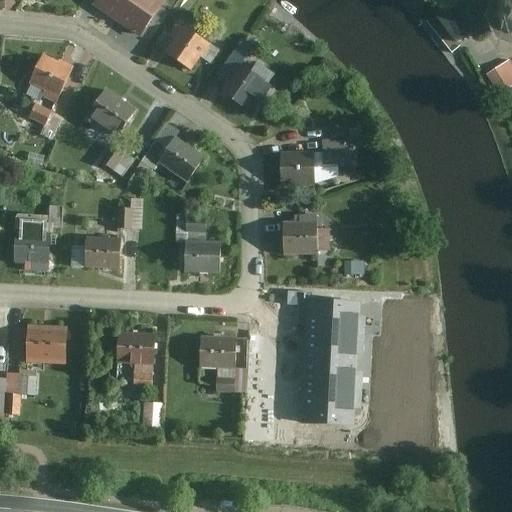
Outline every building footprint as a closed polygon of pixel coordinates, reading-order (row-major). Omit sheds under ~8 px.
[(99,0),(95,7),(122,23),(135,0),(99,0)] [(135,0),(122,23),(148,39),(171,0),(135,0)] [(456,46),(473,34),(480,44),(494,33),(470,0),(459,0),(435,17),(456,46)] [(507,39),(511,38),(511,0),(499,2),(494,22),(507,39)] [(211,44),(179,23),(161,49),(193,71),(211,44)] [(249,56),(223,89),(247,107),(273,74),(249,56)] [(74,71),(44,57),(30,86),(45,93),(43,97),(58,105),(74,71)] [(511,90),(511,65),(510,63),(487,78),(500,98),(511,90)] [(135,112),(106,92),(88,117),(117,137),(135,112)] [(34,116),(51,125),(58,112),(41,102),(34,116)] [(205,158),(176,139),(160,163),(189,182),(205,158)] [(108,162),(126,176),(139,161),(121,146),(108,162)] [(314,153),(281,152),(281,185),(314,185),(314,153)] [(54,206),(54,227),(67,227),(68,206),(54,206)] [(124,209),(123,229),(136,229),(137,209),(124,209)] [(299,225),(283,226),(284,258),(317,256),(316,217),(299,218),(299,225)] [(51,235),(17,233),(16,262),(49,264),(51,235)] [(121,239),(86,237),(85,267),(119,269),(121,239)] [(221,243),(186,242),(185,273),(220,274),(221,243)] [(364,305),(303,304),(299,429),(361,431),(364,305)] [(68,330),(28,328),(27,362),(66,364),(68,330)] [(159,334),(120,333),(118,362),(157,364),(159,334)] [(239,339),(202,337),(201,368),(237,370),(239,339)] [(12,378),(11,395),(26,395),(26,374),(12,373),(12,378)] [(0,378),(0,412),(11,412),(11,395),(12,378),(0,378)] [(269,442),(283,442),(283,426),(273,426),(274,394),(252,394),(251,436),(269,436),(269,442)] [(26,395),(11,395),(11,412),(11,417),(25,417),(26,395)] [(160,406),(143,406),(143,434),(160,434),(160,406)]
